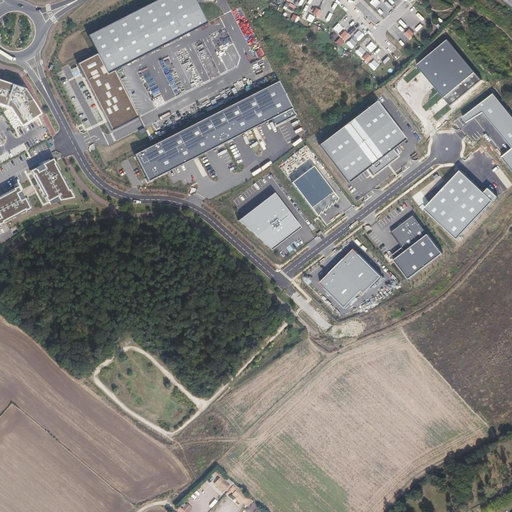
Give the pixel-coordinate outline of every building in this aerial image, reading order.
[(211,22),(198,0),(137,0),(87,26),(100,53),(111,74),(116,71),(211,22)] [(323,11),(315,8),(312,15),(318,19),(323,11)] [(417,20),(411,26),(417,31),(422,25),(417,20)] [(414,34),(409,29),(404,34),(409,39),(414,34)] [(350,37),(345,31),(339,36),(344,42),(350,37)] [(360,31),(354,36),(359,41),(365,36),(360,31)] [(339,36),(335,32),(330,36),(334,40),(339,36)] [(403,46),(407,41),(402,36),(398,41),(403,46)] [(351,49),(356,44),(351,38),(346,43),(351,49)] [(482,80),(448,40),(418,65),(452,106),(482,80)] [(111,74),(100,53),(79,64),(112,130),(139,119),(116,71),(111,74)] [(372,59),(366,53),(361,57),(366,63),(372,59)] [(0,82),(0,106),(11,110),(22,128),(40,117),(27,92),(0,82)] [(293,110),(278,83),(136,156),(149,182),(167,173),(188,163),(273,120),(293,110)] [(511,115),(494,94),(463,118),(467,122),(483,112),(511,147),(511,150),(503,158),(511,169),(511,115)] [(408,139),(381,101),(380,103),(350,125),(378,162),(394,150),(408,139)] [(293,110),(273,120),(277,127),(295,115),(293,110)] [(378,162),(350,125),(322,147),(351,182),(370,168),(378,162)] [(378,162),(370,168),(375,175),(398,156),(394,150),(378,162)] [(73,199),(70,191),(68,193),(53,165),(55,165),(53,160),(43,166),(45,170),(38,174),(35,170),(30,172),(31,174),(33,176),(34,176),(46,198),(45,199),(47,203),(58,198),(60,202),(73,199)] [(340,197),(316,166),(293,182),(320,215),(340,197)] [(483,193),(461,170),(425,209),(458,239),(498,196),(489,188),(483,193)] [(0,226),(3,225),(2,223),(25,210),(26,212),(30,210),(25,201),(20,203),(16,195),(20,193),(18,189),(14,190),(15,192),(0,200),(0,226)] [(300,225),(275,192),(271,195),(246,214),(239,219),(271,248),(273,247),(297,229),(300,225)] [(409,251),(430,235),(415,216),(394,232),(403,244),(409,251)] [(445,253),(431,234),(430,235),(409,251),(399,259),(413,277),(445,253)] [(369,293),(385,277),(358,249),(322,283),(345,306),(365,291),(369,293)] [(229,486),(223,480),(216,487),(223,492),(229,486)] [(238,488),(233,484),(222,496),(225,498),(230,493),(232,494),(231,495),(235,498),(234,500),(239,505),(242,504),(246,508),(251,501),(237,489),(238,488)] [(187,503),(182,508),(185,511),(188,511),(192,509),(187,503)] [(257,508),(253,503),(244,511),(256,511),(257,511),(256,510),(257,508)]
